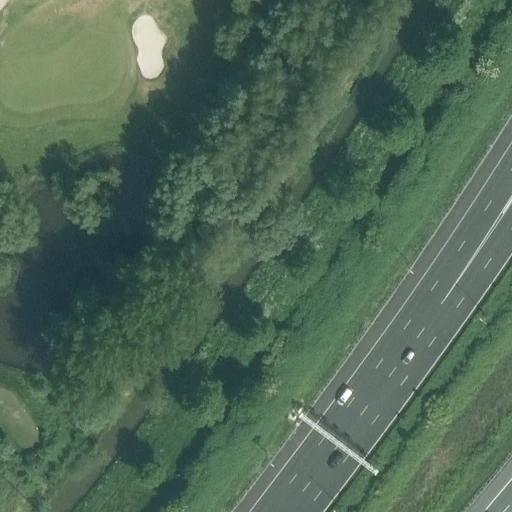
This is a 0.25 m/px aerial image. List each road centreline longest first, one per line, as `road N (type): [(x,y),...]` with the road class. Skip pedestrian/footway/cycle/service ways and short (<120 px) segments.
road 1 (motorway): [(410,348),(287,511)]
road 2 (motorway): [(511,175),(410,348)]
road 3 (motorway): [(511,212),(410,348)]
